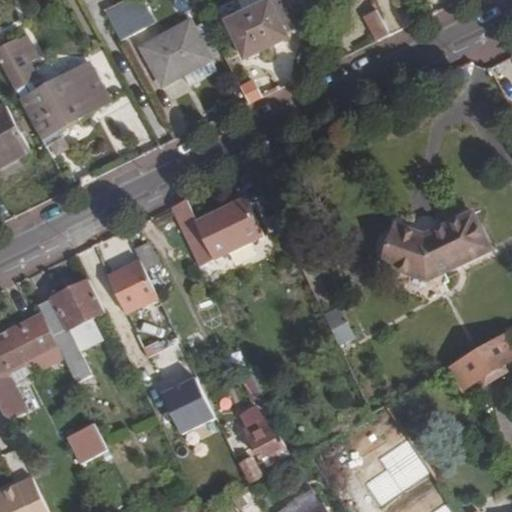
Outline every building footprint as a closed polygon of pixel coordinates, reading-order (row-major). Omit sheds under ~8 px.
[(132,0),(130,0),(105,12),(122,43),(147,29),(132,0)] [(274,0),(271,2),(228,23),(246,60),(289,39),(286,32),(300,25),(292,11),(285,0),(274,0)] [(285,0),(292,11),(299,7),(294,0),(285,0)] [(436,14),(442,26),(463,16),(457,4),(436,14)] [(378,11),(366,17),(378,42),(391,36),(378,11)] [(192,21),(141,49),(164,89),(184,77),(214,60),(192,21)] [(16,41),(0,48),(0,62),(16,92),(38,80),(16,41)] [(220,72),(214,60),(184,77),(191,88),(220,72)] [(60,130),(110,102),(90,65),(26,101),(38,124),(34,126),(48,150),(51,148),(65,140),(60,130)] [(251,105),(263,99),(254,82),(242,88),(251,105)] [(0,170),(32,153),(7,106),(0,109),(0,170)] [(65,140),(51,148),(57,158),(71,150),(65,140)] [(216,261),(264,239),(246,201),(198,224),(188,202),(172,210),(200,269),(216,261)] [(426,237),(398,227),(385,266),(428,282),(491,251),(474,215),(426,237)] [(160,265),(150,244),(136,251),(142,263),(146,271),(160,265)] [(142,263),(110,278),(128,315),(160,300),(146,271),(142,263)] [(92,377),(70,332),(107,314),(91,282),(52,301),(40,308),(44,315),(65,360),(77,384),(92,377)] [(343,305),(327,315),(344,343),(360,334),(343,305)] [(44,315),(9,332),(11,338),(0,343),(0,408),(2,413),(4,417),(24,409),(13,385),(65,360),(44,315)] [(507,366),(506,364),(511,359),(511,333),(448,370),(462,390),(479,380),(480,383),(507,366)] [(261,463),(284,450),(266,418),(263,420),(258,411),(243,419),(248,428),(244,430),(261,463)] [(83,466),(110,453),(96,426),(69,440),(83,466)] [(0,511),(50,511),(35,480),(2,496),(4,499),(0,501),(0,511)] [(313,511),(322,506),(313,491),(281,511),(313,511)] [(231,499),(239,511),(248,506),(240,495),(231,499)]
